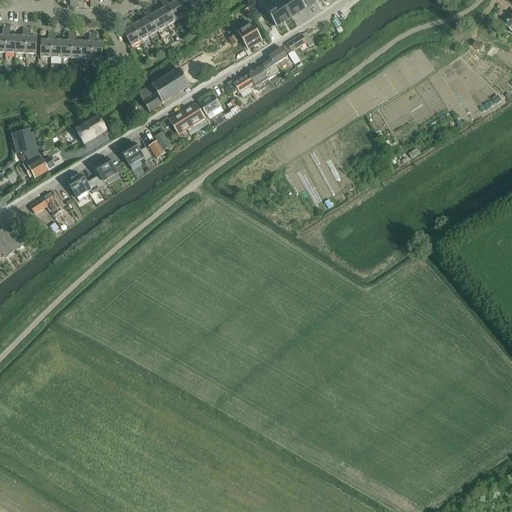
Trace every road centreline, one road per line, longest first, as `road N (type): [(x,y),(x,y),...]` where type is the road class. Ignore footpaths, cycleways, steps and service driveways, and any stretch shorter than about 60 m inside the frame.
road 1 (unclassified): [(0,359),(198,182),(400,38),(457,18),(481,0)]
road 2 (residential): [(346,0),(0,216)]
